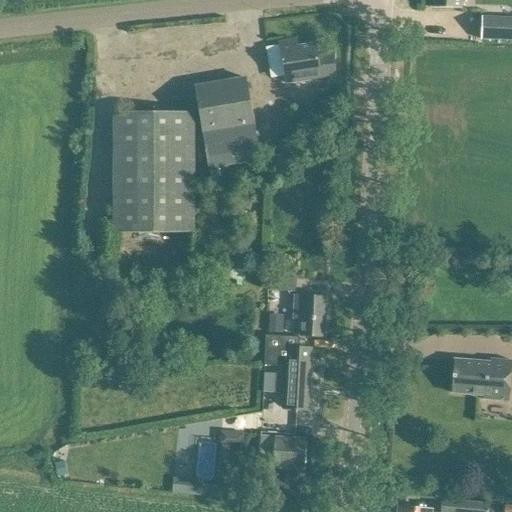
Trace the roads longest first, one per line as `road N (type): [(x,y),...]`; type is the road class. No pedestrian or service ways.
road 1 (unclassified): [(346,511),(382,0)]
road 2 (unclassified): [(0,29),(277,0)]
road 3 (unknown): [(511,286),(364,285)]
